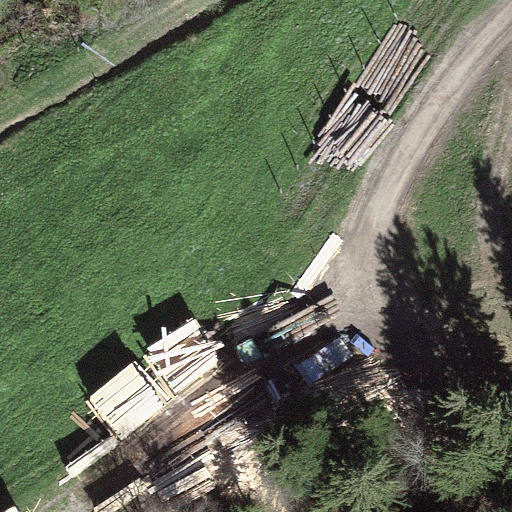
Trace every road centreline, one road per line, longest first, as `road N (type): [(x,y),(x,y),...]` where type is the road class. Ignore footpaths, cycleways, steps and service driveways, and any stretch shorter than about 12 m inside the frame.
road 1 (track): [(511,392),(413,348),(380,322),(365,293),(380,203),(410,138),(511,10)]
road 2 (track): [(0,115),(200,0)]
road 3 (track): [(511,81),(492,231),(499,265),(511,276)]
